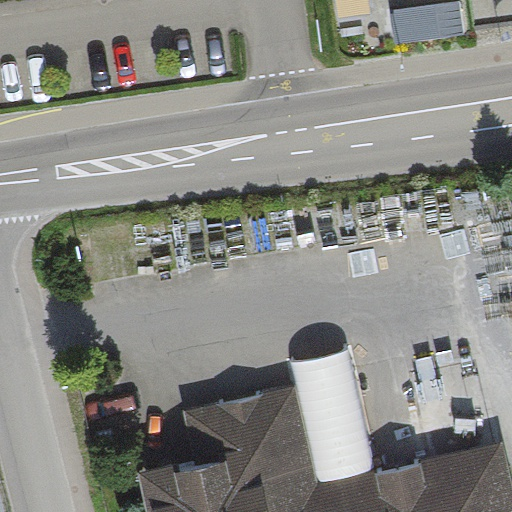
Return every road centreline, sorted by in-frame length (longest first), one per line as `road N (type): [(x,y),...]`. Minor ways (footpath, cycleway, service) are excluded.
road 1 (secondary): [(0,179),(511,98)]
road 2 (unknown): [(3,339),(408,274)]
road 3 (residential): [(0,324),(47,511)]
